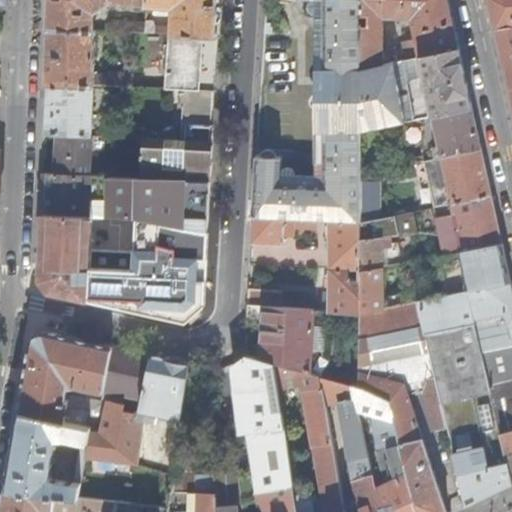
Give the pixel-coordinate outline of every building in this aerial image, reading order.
[(51,0),(50,29),(95,30),(96,13),(113,1),(148,4),(148,0),(51,0)] [(148,0),(148,4),(175,6),(174,28),(156,27),(155,21),(147,20),(146,22),(146,33),(171,34),(219,36),(221,3),(221,0),(148,0)] [(360,70),(360,0),(324,0),(324,15),(324,88),(325,114),(325,185),(296,183),(281,182),(282,157),(258,155),(255,198),(274,199),(273,216),(286,217),(329,219),(361,222),(361,197),(360,173),(360,131),(416,120),(404,61),(384,65),(360,70)] [(360,0),(360,70),(384,65),(383,16),(411,20),(416,42),(404,44),(407,60),(420,57),(460,49),(448,0),(360,0)] [(511,0),(489,0),(511,99),(511,0)] [(324,88),(324,15),(316,15),(316,88),(324,88)] [(109,24),(108,31),(146,33),(146,22),(114,21),(109,24)] [(95,30),(50,29),(48,84),(94,85),(94,76),(96,31),(95,30)] [(216,90),(219,36),(171,34),(170,45),(170,57),(168,88),(186,89),(216,90)] [(473,108),(460,49),(420,57),(433,116),(473,108)] [(407,60),(404,61),(416,120),(421,119),(433,116),(420,57),(407,60)] [(94,76),(94,85),(126,86),(127,73),(112,72),(107,76),(94,76)] [(94,85),(48,84),(46,133),(59,134),(92,136),(94,85)] [(212,176),(216,90),(186,89),(184,139),(145,138),(144,178),(110,176),(108,216),(133,217),(209,233),(210,209),(212,176)] [(482,148),(473,108),(433,116),(421,119),(422,127),(435,124),(440,145),(441,152),(435,153),(436,158),(482,148)] [(111,109),(109,136),(125,137),(126,109),(111,109)] [(325,185),(325,114),(316,114),(316,176),(297,175),(296,183),(325,185)] [(92,136),(59,134),(57,174),(90,176),(92,136)] [(488,172),(482,148),(436,158),(435,158),(441,182),(448,180),(488,172)] [(374,190),(371,171),(360,173),(361,197),(368,197),(368,194),(374,190)] [(493,195),(488,172),(448,180),(453,204),(493,195)] [(57,174),(45,174),(43,214),(89,215),(90,176),(57,174)] [(110,176),(90,176),(89,215),(92,216),(108,216),(110,176)] [(499,219),(493,195),(453,204),(440,206),(442,216),(438,217),(440,229),(473,225),(499,219)] [(361,197),(361,222),(382,218),(379,200),(369,202),(368,197),(361,197)] [(274,199),(255,198),(254,215),(273,216),(274,199)] [(420,232),(416,211),(382,218),(361,222),(361,240),(392,237),(420,232)] [(89,215),(43,214),(41,280),(51,292),(89,300),(90,277),(92,216),(89,215)] [(273,216),(254,215),(253,243),(285,244),(286,217),(273,216)] [(361,222),(329,219),(330,312),(361,314),(361,280),(351,280),(352,270),(361,270),(361,240),(361,222)] [(504,243),(499,219),(473,225),(440,229),(446,254),(504,243)] [(361,270),(385,266),(385,262),(402,259),(401,245),(393,246),(392,237),(361,240),(361,270)] [(511,282),(511,279),(504,243),(446,254),(441,255),(450,295),(469,291),(511,282)] [(385,299),(385,266),(361,270),(361,280),(361,314),(413,303),(411,293),(390,298),(390,299),(385,299)] [(511,344),(511,282),(469,291),(483,351),(511,344)] [(282,291),(250,289),(249,305),(281,308),(282,291)] [(511,476),(490,383),(486,364),(483,351),(469,291),(450,295),(420,302),(450,428),(468,505),(488,496),(511,484),(511,476)] [(450,428),(420,302),(413,303),(361,314),(361,387),(392,400),(403,449),(418,511),(448,511),(406,383),(423,379),(426,395),(438,431),(450,428)] [(281,308),(249,305),(248,324),(263,325),(261,358),(275,362),(311,372),(314,311),(281,308)] [(28,371),(21,412),(91,429),(91,430),(101,433),(102,428),(109,400),(124,403),(126,395),(142,399),(144,399),(153,355),(46,331),(33,339),(28,371)] [(511,344),(483,351),(486,364),(490,383),(511,378),(511,344)] [(261,358),(246,354),(246,356),(243,358),(248,429),(255,473),(247,476),(251,503),(263,503),(266,511),(298,511),(296,494),(279,390),(275,362),(261,358)] [(91,430),(87,456),(138,464),(177,476),(177,473),(181,449),(178,449),(182,422),(159,419),(160,411),(183,415),(191,363),(153,355),(144,399),(142,399),(140,408),(137,408),(135,413),(116,408),(110,430),(102,428),(101,433),(91,430)] [(320,375),(311,372),(275,362),(279,390),(303,386),(313,446),(315,446),(327,511),(316,511),(313,491),(296,494),(298,511),(346,511),(326,405),(320,377),(320,375)] [(359,410),(353,386),(320,377),(326,405),(339,403),(347,443),(353,469),(357,487),(360,502),(350,505),(351,511),(384,511),(378,485),(359,410)] [(511,378),(490,383),(511,476),(511,378)] [(392,400),(361,387),(353,385),(353,386),(359,410),(374,415),(376,441),(386,482),(378,485),(384,511),(418,511),(403,449),(392,400)] [(87,456),(91,430),(91,429),(21,412),(16,444),(8,488),(80,496),(87,456)] [(236,453),(215,457),(216,474),(218,493),(218,503),(238,503),(245,503),(240,478),(236,453)] [(347,470),(352,488),(357,487),(353,469),(347,470)] [(216,474),(177,473),(177,476),(175,492),(218,493),(216,474)] [(251,503),(247,476),(240,478),(245,503),(251,503)] [(117,501),(80,496),(8,488),(4,511),(114,511),(115,511),(117,501)] [(218,493),(175,492),(173,492),(171,507),(170,510),(197,511),(219,511),(218,503),(218,493)] [(239,511),(238,503),(218,503),(219,511),(239,511)]
